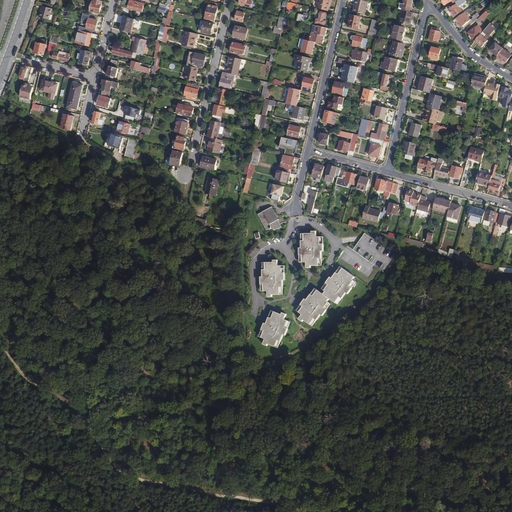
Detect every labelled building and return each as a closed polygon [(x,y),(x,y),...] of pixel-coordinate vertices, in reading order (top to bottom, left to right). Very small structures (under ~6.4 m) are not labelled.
[(100,14),(103,1),(96,0),(93,0),(93,3),(90,2),(88,11),(100,14)] [(145,3),(131,0),(130,0),(128,9),(143,12),(145,3)] [(319,5),(318,9),(328,11),(329,7),(330,7),(331,3),(330,3),(331,0),(330,0),(319,0),(318,5),(319,5)] [(358,0),(356,0),(355,5),(356,6),(355,13),(365,15),(368,2),(366,2),(358,0)] [(404,0),(402,10),(403,10),(410,12),(413,0),(404,0)] [(455,17),(462,11),(457,4),(450,10),(455,17)] [(205,19),(215,22),(219,7),(209,5),(205,19)] [(53,9),(45,7),(44,10),(41,9),(39,17),(50,20),(53,9)] [(470,23),(471,25),(478,19),(475,15),(472,17),(473,18),(471,20),(466,14),(468,13),(469,14),(472,12),(470,9),(465,12),(465,13),(457,19),(463,27),(469,22),(470,23)] [(410,12),(403,10),(400,23),(410,26),(413,13),(410,12)] [(238,11),(236,20),(243,22),(245,13),(238,11)] [(314,25),(316,26),(316,25),(324,26),(326,20),(325,20),(327,14),(320,12),(318,19),(316,18),(314,25)] [(96,30),(98,20),(90,18),(90,15),(84,14),(83,19),(89,20),(87,28),(96,30)] [(299,15),(298,21),(306,23),(307,17),(299,15)] [(362,18),(351,15),(348,27),(359,29),(362,18)] [(120,30),(131,33),(134,19),(125,17),(123,24),(122,24),(120,30)] [(274,33),(281,34),(283,27),(285,18),(280,17),(277,28),(275,27),(274,33)] [(368,36),(376,38),(379,22),(372,20),(370,31),(369,31),(368,36)] [(215,29),(216,24),(205,21),(202,33),(211,35),(213,28),(215,29)] [(483,32),(475,41),(475,42),(482,48),(488,41),(486,39),(496,28),(490,23),(483,32)] [(472,38),(475,41),(483,32),(478,25),(468,32),(470,35),(468,36),(471,39),(472,38)] [(248,29),(236,26),(233,37),(246,40),(248,29)] [(325,36),(326,36),(328,28),(318,26),(317,34),(325,36)] [(406,28),(396,26),(393,38),(394,39),(393,42),(394,42),(401,43),(401,40),(403,41),(406,28)] [(162,42),(167,43),(170,28),(165,27),(162,41),(162,42)] [(432,28),(429,40),(439,43),(441,32),(437,31),(437,29),(432,28)] [(90,46),(92,37),(98,39),(99,36),(79,31),(76,43),(90,46)] [(197,38),(198,34),(186,31),(182,45),(193,48),(196,38),(197,38)] [(315,42),(323,44),(325,36),(317,34),(312,33),(310,41),(315,42)] [(364,38),(356,36),(352,35),(351,36),(350,37),(351,39),(354,40),(353,47),(357,48),(357,46),(365,48),(367,39),(364,38)] [(132,52),(143,55),(147,40),(134,37),(133,41),(135,41),(132,52)] [(314,47),(315,42),(310,41),(300,39),(298,48),(302,48),(301,52),(312,55),(313,50),(313,49),(313,47),(314,47)] [(47,45),(36,42),(34,53),(45,55),(47,45)] [(50,42),(47,53),(51,54),(53,49),(52,49),(52,46),(56,47),(57,44),(50,42)] [(405,44),(394,42),(390,55),(402,58),(405,44)] [(231,52),(244,56),(246,46),(233,43),(231,52)] [(498,57),(504,49),(496,43),(490,51),(498,57)] [(112,54),(132,59),(133,53),(114,48),(112,54)] [(430,62),(438,64),(441,50),(432,48),(430,57),(431,58),(430,62)] [(498,57),(497,58),(505,64),(511,55),(504,49),(498,57)] [(92,58),(93,53),(82,50),(81,54),(79,53),(78,58),(80,58),(79,63),(88,65),(90,58),(92,58)] [(368,53),(353,50),(352,55),(353,55),(352,59),(366,62),(367,55),(371,56),(372,54),(368,53)] [(54,53),(53,58),(69,62),(71,54),(60,52),(59,54),(54,53)] [(196,53),(193,64),(204,67),(207,56),(196,53)] [(311,63),(312,59),(296,55),(293,68),(307,72),(309,62),(311,63)] [(235,75),(238,75),(242,59),(232,57),(230,64),(229,67),(228,67),(227,73),(235,75)] [(398,60),(386,57),(384,69),(395,72),(398,60)] [(450,69),(460,72),(463,60),(453,58),(450,69)] [(131,69),(149,74),(151,69),(140,66),(141,63),(133,61),(131,69)] [(449,69),(446,68),(428,63),(427,67),(438,70),(437,75),(447,78),(449,69)] [(343,73),(342,77),(344,77),(343,81),(355,84),(358,68),(346,65),(345,69),(342,69),(341,73),(343,73)] [(25,79),(29,67),(24,66),(20,78),(25,79)] [(109,66),(107,75),(117,78),(119,69),(109,66)] [(195,82),(199,68),(188,66),(185,79),(195,82)] [(234,81),(235,75),(227,73),(223,72),(219,87),(230,90),(232,81),(234,81)] [(384,73),(380,90),(386,91),(390,75),(384,73)] [(471,87),(485,89),(486,83),(488,77),(476,74),(474,74),(474,76),(471,87)] [(302,91),(312,93),(315,80),(301,77),(299,86),(302,87),(302,91)] [(434,80),(422,77),(418,90),(421,91),(430,94),(432,86),(434,80)] [(60,83),(43,79),(41,91),(51,93),(50,99),(55,100),(56,94),(57,94),(60,83)] [(118,88),(119,83),(113,82),(103,80),(102,85),(104,85),(103,91),(110,92),(112,86),(118,88)] [(261,98),(265,99),(265,98),(269,85),(269,83),(261,81),(260,85),(264,86),(261,98)] [(336,81),(333,93),(343,95),(343,96),(345,97),(346,96),(347,92),(348,89),(347,89),(344,88),(345,84),(336,81)] [(73,82),(67,107),(77,110),(83,85),(73,82)] [(23,85),(20,96),(31,99),(33,87),(29,86),(28,86),(28,85),(27,83),(26,83),(24,84),(24,85),(23,85)] [(197,99),(200,86),(188,83),(185,96),(187,96),(186,98),(191,99),(191,97),(193,98),(197,99)] [(485,89),(484,94),(491,96),(491,100),(497,101),(501,85),(496,84),(495,86),(495,87),(492,86),(493,85),(486,83),(485,89)] [(375,89),(365,86),(361,102),(371,104),(375,89)] [(215,87),(214,90),(218,91),(216,103),(226,106),(229,91),(215,87)] [(509,97),(511,98),(511,95),(510,95),(511,90),(503,87),(500,97),(508,100),(509,97)] [(291,88),(287,102),(298,104),(299,100),(300,100),(301,95),(300,95),(301,90),(291,88)] [(443,112),(447,98),(431,94),(427,108),(428,108),(443,112)] [(109,108),(112,98),(101,95),(98,105),(109,108)] [(344,98),(335,96),(334,100),(334,103),(332,102),(330,102),(328,108),(341,111),(344,98)] [(275,101),(266,99),(262,115),(266,116),(269,105),(274,106),(275,101)] [(462,112),(465,113),(468,104),(458,101),(457,106),(463,107),(463,111),(462,112)] [(179,104),(177,113),(192,117),(194,108),(188,106),(188,104),(186,103),(185,104),(184,105),(179,104)] [(235,109),(216,104),(213,117),(221,119),(222,112),(234,115),(235,109)] [(141,110),(126,106),(124,112),(127,112),(125,119),(133,121),(134,118),(138,119),(138,117),(140,117),(141,110)] [(303,120),(306,109),(297,106),(295,106),(293,118),(303,120)] [(367,106),(365,115),(372,117),(374,108),(367,106)] [(436,125),(436,123),(437,121),(440,122),(441,119),(442,119),(444,112),(443,112),(428,108),(426,117),(424,117),(423,121),(434,124),(436,125)] [(338,113),(326,110),(324,121),(335,124),(338,113)] [(103,120),(104,114),(96,112),(93,124),(102,125),(103,120)] [(153,114),(145,112),(144,118),(151,120),(153,114)] [(75,116),(64,114),(61,128),(71,131),(75,116)] [(260,120),(258,131),(262,132),(266,116),(261,115),(260,120)] [(129,120),(121,118),(118,131),(128,134),(131,125),(128,124),(129,120)] [(178,118),(175,132),(186,134),(188,124),(188,123),(188,121),(178,118)] [(369,133),(372,121),(362,118),(358,135),(365,136),(366,132),(369,133)] [(212,121),(208,137),(211,138),(221,140),(223,135),(224,130),(223,130),(223,128),(222,128),(222,127),(223,127),(224,123),(212,121)] [(383,141),(384,141),(384,138),(387,138),(390,126),(380,123),(377,136),(372,134),(370,138),(376,139),(383,141)] [(409,135),(419,138),(422,126),(412,123),(409,135)] [(446,133),(447,128),(441,126),(436,125),(434,124),(432,129),(438,131),(439,129),(441,130),(440,132),(442,132),(443,130),(445,131),(444,133),(446,133)] [(286,135),(286,138),(292,139),(295,140),(296,137),(299,138),(301,128),(290,125),(288,135),(286,135)] [(124,136),(112,133),(109,146),(121,149),(122,146),(124,136)] [(319,144),(328,146),(330,136),(321,134),(319,144)] [(352,139),(349,151),(354,152),(358,135),(353,134),(352,139)] [(172,148),(184,151),(187,138),(178,136),(176,145),(173,144),(172,148)] [(286,147),(284,155),(285,155),(292,156),(293,152),(292,152),(293,149),(295,149),(296,144),(297,145),(298,141),(295,140),(292,139),(286,138),(283,137),(281,146),(286,147)] [(136,153),(139,140),(129,138),(127,148),(125,156),(135,159),(136,153)] [(222,145),(223,140),(221,140),(211,138),(208,151),(223,154),(225,146),(222,145)] [(381,146),(383,141),(376,139),(370,138),(367,151),(370,151),(369,156),(379,158),(382,146),(381,146)] [(338,149),(348,152),(350,143),(340,140),(338,149)] [(405,142),(402,154),(414,157),(417,144),(405,142)] [(471,147),(468,158),(482,162),(485,151),(471,147)] [(170,164),(180,166),(183,153),(174,151),(170,164)] [(284,155),(281,171),(289,173),(290,169),(292,169),(293,167),(294,167),(295,166),(295,165),(293,164),(295,157),(285,155),(284,155)] [(437,159),(425,156),(424,160),(420,160),(418,168),(422,170),(423,168),(428,169),(427,171),(431,172),(432,168),(435,169),(437,159)] [(201,167),(215,170),(217,160),(203,157),(201,167)] [(438,175),(448,178),(450,170),(442,167),(444,160),(439,158),(437,167),(435,175),(434,174),(433,180),(436,181),(438,175)] [(321,179),(325,167),(316,164),(312,177),(317,178),(321,179)] [(340,170),(341,169),(329,165),(328,169),(327,169),(326,171),(327,171),(324,181),(333,183),(335,177),(338,178),(340,170)] [(500,190),(503,191),(506,179),(502,178),(501,182),(494,180),(498,165),(495,165),(492,176),(490,184),(491,184),(490,189),(499,192),(500,190)] [(463,169),(453,166),(449,178),(454,179),(454,178),(459,179),(461,172),(462,173),(463,169)] [(288,183),(291,173),(289,173),(281,171),(279,170),(276,180),(288,183)] [(357,175),(340,170),(338,178),(336,185),(342,186),(344,178),(343,178),(343,176),(346,177),(345,182),(355,185),(357,175)] [(489,187),(490,184),(492,176),(479,172),(476,183),(489,187)] [(366,191),(370,179),(361,176),(357,189),(366,191)] [(205,193),(216,196),(220,180),(209,178),(205,193)] [(390,193),(393,183),(377,178),(374,188),(386,192),(390,193)] [(272,194),(281,197),(284,187),(274,185),(272,194)] [(312,214),(318,192),(310,190),(309,195),(312,196),(307,212),(312,214)] [(420,199),(421,197),(417,196),(417,195),(414,193),(414,192),(408,190),(405,202),(411,203),(410,205),(418,207),(420,199)] [(451,203),(452,202),(436,198),(433,210),(448,214),(451,203)] [(431,202),(420,199),(418,207),(417,209),(429,212),(431,202)] [(390,203),(387,213),(397,215),(399,205),(390,203)] [(448,214),(447,220),(457,223),(461,206),(451,203),(448,214)] [(370,207),(366,206),(362,218),(378,223),(381,211),(369,208),(370,207)] [(279,220),(272,207),(258,215),(267,230),(273,228),(273,230),(281,228),(279,224),(278,224),(277,223),(276,221),(279,220)] [(482,223),(485,211),(472,208),(468,219),(482,223)] [(493,222),(496,213),(487,210),(483,225),(489,226),(490,221),(493,222)] [(511,216),(501,214),(498,224),(508,227),(511,216)] [(308,233),(304,234),(304,241),(301,241),(301,248),(299,248),(299,255),(302,255),(302,262),(306,262),(306,268),(311,268),(311,266),(318,266),(319,259),(321,259),(322,251),(324,251),(323,244),(321,244),(320,237),(317,237),(316,231),(312,231),(312,234),(308,233)] [(452,258),(454,250),(450,249),(449,253),(439,249),(438,253),(452,258)] [(282,273),(281,266),(278,266),(278,260),(273,260),(273,262),(266,262),(266,270),(263,270),(263,277),(261,277),(261,280),(261,284),(264,284),(264,291),(268,291),(268,297),(272,297),(272,295),(280,294),(280,287),(283,287),(283,280),(285,280),(285,273),(282,273)] [(323,294),(330,299),(335,303),(340,297),(342,299),(346,293),(348,294),(352,288),(349,286),(354,281),(353,280),(355,277),(343,268),(338,274),(336,272),(332,278),(330,277),(328,280),(326,283),(329,285),(324,291),(325,291),(323,294)] [(330,299),(323,294),(317,290),(313,296),(311,294),(307,300),(305,299),(303,301),(301,305),(303,307),(299,312),(302,314),(299,319),(302,322),(304,320),(310,325),(314,319),(317,320),(321,315),(323,316),(327,310),(324,308),(329,303),(327,302),(330,299)] [(272,318),(269,318),(267,322),(267,324),(264,323),(262,330),(265,331),(262,338),(265,339),(263,344),(267,346),(268,344),(276,347),(278,340),(281,341),(284,335),(286,336),(288,329),(286,328),(288,321),(285,320),(287,314),(283,313),(282,315),(274,312),(272,318)]
